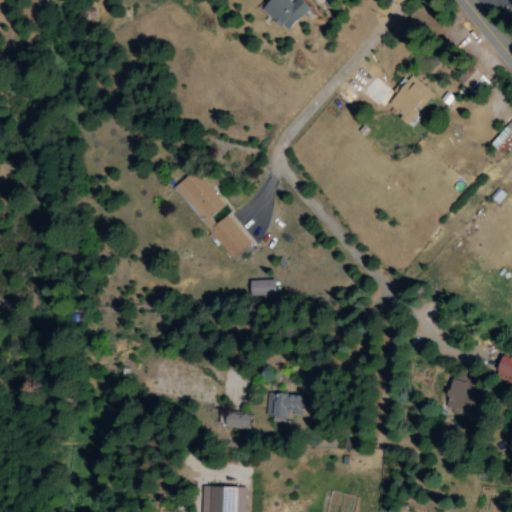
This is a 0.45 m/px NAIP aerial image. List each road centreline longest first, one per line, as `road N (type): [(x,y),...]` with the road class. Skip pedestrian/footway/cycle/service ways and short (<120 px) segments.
road 1 (residential): [(433,0),(391,22),(287,156),(320,218),(416,313),(456,337)]
road 2 (residential): [(383,279),(377,470)]
